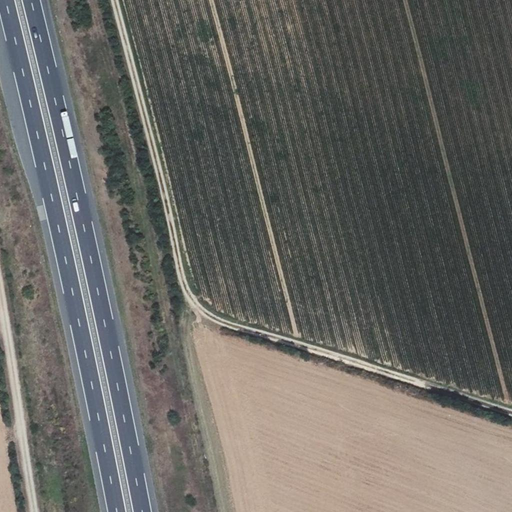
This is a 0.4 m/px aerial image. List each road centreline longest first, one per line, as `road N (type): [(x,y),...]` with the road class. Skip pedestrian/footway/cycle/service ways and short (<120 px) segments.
road 1 (track): [(511,412),(218,328),(189,299),(110,0)]
road 2 (motorway): [(4,0),(116,511)]
road 3 (motorway): [(142,511),(31,0)]
road 4 (track): [(33,511),(0,304)]
